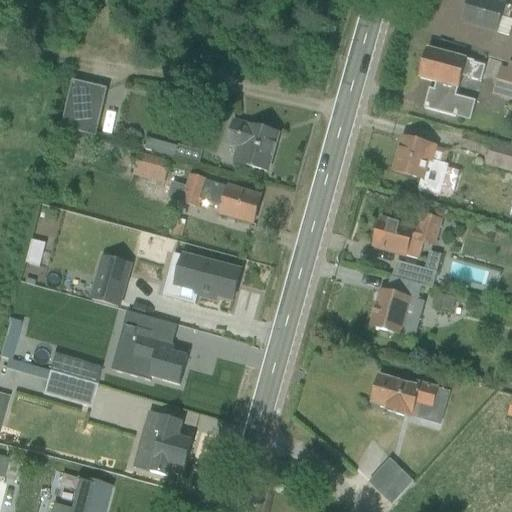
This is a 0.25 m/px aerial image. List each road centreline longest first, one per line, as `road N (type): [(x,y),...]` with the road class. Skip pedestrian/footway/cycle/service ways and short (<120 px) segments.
road 1 (primary): [(255,433),(376,0)]
road 2 (track): [(0,51),(345,108)]
road 3 (unclassified): [(255,433),(317,466),(365,511)]
